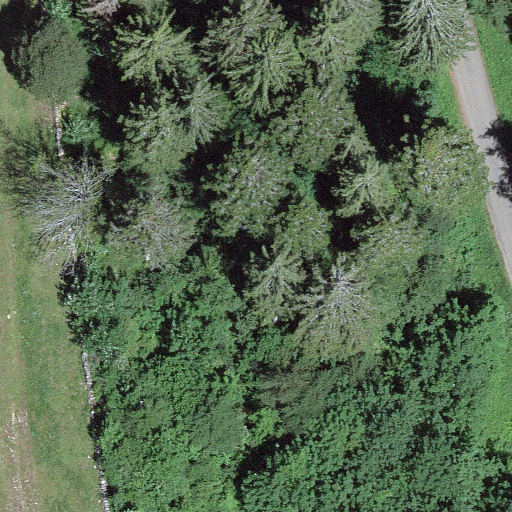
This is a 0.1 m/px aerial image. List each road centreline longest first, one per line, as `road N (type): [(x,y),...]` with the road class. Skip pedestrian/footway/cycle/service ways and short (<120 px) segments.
road 1 (unclassified): [(511,249),(431,0)]
road 2 (track): [(32,511),(12,411),(0,255)]
